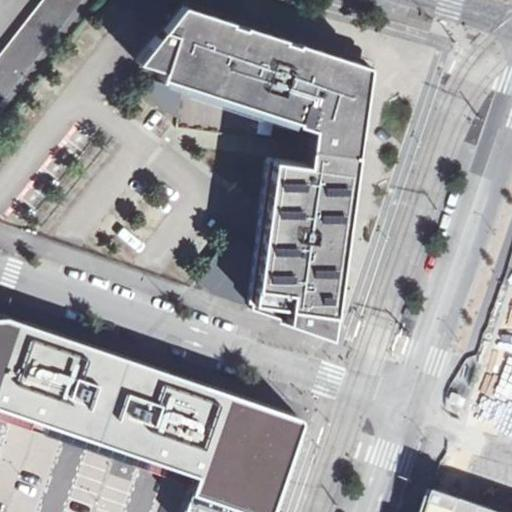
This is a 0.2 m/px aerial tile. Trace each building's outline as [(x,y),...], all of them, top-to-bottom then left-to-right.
[(79,0),(39,0),(0,50),(0,89),(7,91),(79,0)] [(163,0),(123,0),(149,20),(163,0)] [(179,2),(147,42),(165,47),(159,67),(156,76),(309,125),(304,161),(271,157),(250,307),(284,319),(285,313),(303,316),(303,326),(327,334),(364,76),(341,73),(344,55),(229,18),(179,2)] [(134,59),(159,67),(165,47),(147,42),(134,59)] [(180,89),(149,79),(142,90),(177,117),(180,89)] [(99,142),(35,224),(47,233),(112,151),(99,142)] [(233,232),(207,264),(208,265),(224,278),(248,249),(250,246),(233,232)] [(208,265),(206,268),(221,280),(214,288),(199,277),(196,280),(212,293),(241,302),(248,249),(224,278),(208,265)] [(206,268),(199,277),(214,288),(221,280),(206,268)] [(265,511),(298,418),(295,414),(204,383),(16,319),(2,314),(0,314),(0,404),(194,472),(180,511),(265,511)] [(490,511),(430,491),(422,511),(490,511)]
